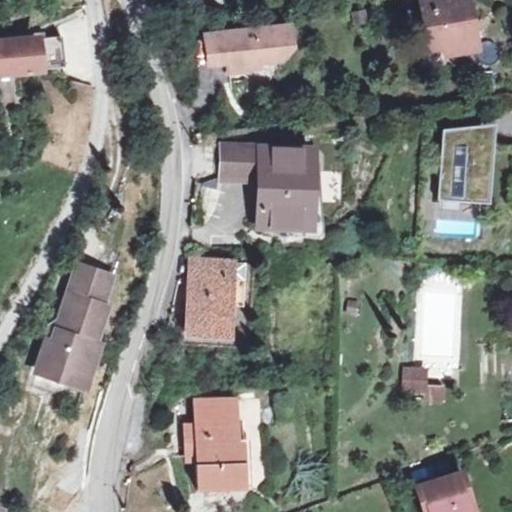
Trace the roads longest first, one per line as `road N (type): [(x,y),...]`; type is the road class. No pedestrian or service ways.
road 1 (tertiary): [(106,511),(108,433),(172,232),(177,171),(132,0)]
road 2 (residential): [(0,345),(89,172),(104,91),(93,0)]
